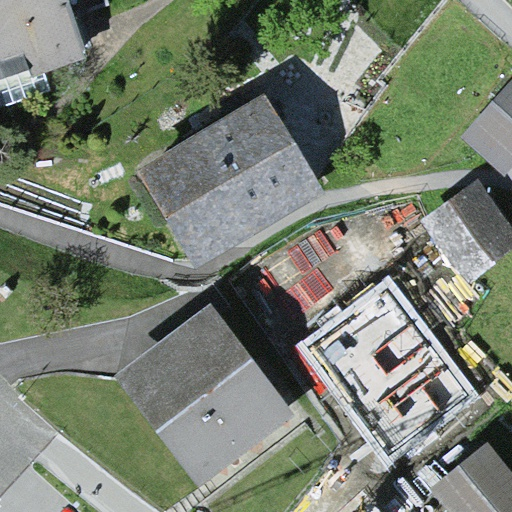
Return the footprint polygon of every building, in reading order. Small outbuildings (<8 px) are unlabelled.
[(0,0),(0,103),(40,90),(34,72),(82,56),(62,0),(0,0)] [(511,85),(468,134),(502,166),(511,154),(511,85)] [(260,106),(148,172),(198,256),(310,190),(260,106)] [(511,240),(511,236),(476,188),(428,223),(466,275),(511,240)] [(385,290),(307,349),(387,453),(464,393),(385,290)] [(208,316),(128,376),(199,472),(280,413),(208,316)] [(511,483),(485,451),(437,489),(455,511),(507,511),(511,508),(511,483)]
